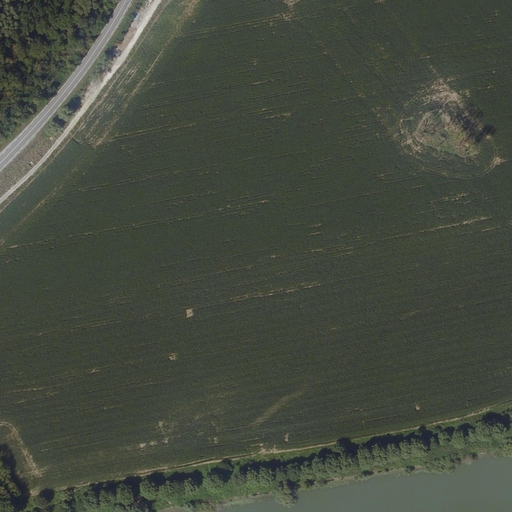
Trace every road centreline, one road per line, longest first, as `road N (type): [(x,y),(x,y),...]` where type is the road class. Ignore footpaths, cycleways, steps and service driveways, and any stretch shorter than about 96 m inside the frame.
road 1 (track): [(158,0),(87,110),(0,202)]
road 2 (secondary): [(125,0),(83,67),(0,163)]
